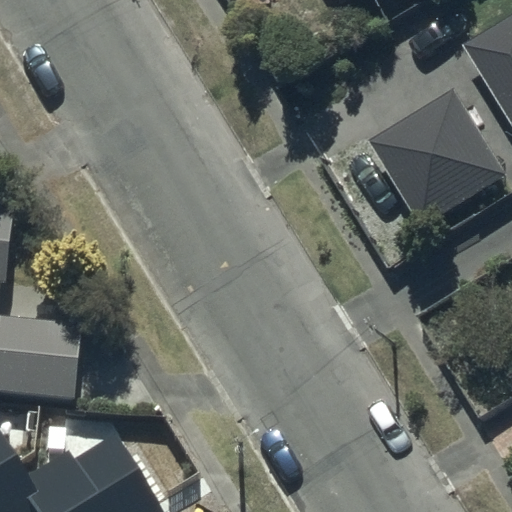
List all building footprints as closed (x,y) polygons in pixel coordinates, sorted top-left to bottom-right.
[(511,14),(473,38),(511,101),(511,14)] [(511,162),(465,84),(381,134),(434,222),(511,175),(511,162)] [(0,327),(3,281),(15,282),(20,207),(0,205),(0,327)] [(83,320),(7,314),(1,394),(76,400),(83,320)] [(72,460),(68,453),(31,476),(0,426),(0,511),(164,511),(116,433),(72,460)]
